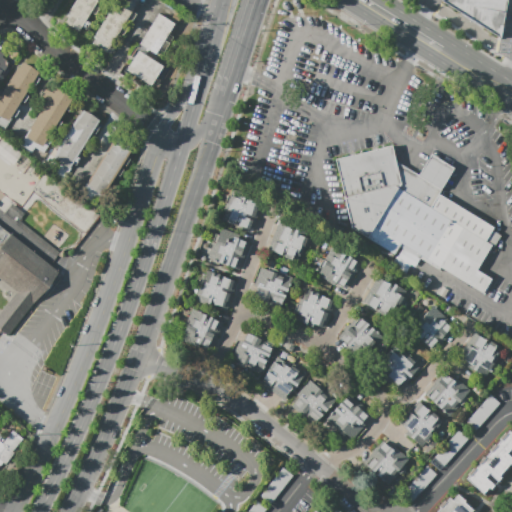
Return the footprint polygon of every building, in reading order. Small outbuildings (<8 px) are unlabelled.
[(99,0),(79,30),(66,22),(69,17),(67,16),(77,0),(99,0)] [(139,0),(107,52),(93,43),(96,38),(94,37),(117,0),(139,0)] [(507,0),(500,38),(442,1),(442,0),(507,0)] [(175,24),(156,54),(140,43),(159,14),(175,24)] [(0,51),(5,54),(3,57),(9,61),(6,65),(0,75),(0,51)] [(151,85),(127,70),(139,51),(163,66),(151,85)] [(4,130),(0,127),(0,96),(19,66),(20,66),(23,61),(39,71),(11,116),(13,116),(4,130)] [(57,89),(73,99),(46,142),(49,144),(40,158),(20,145),(48,100),(41,96),(46,89),(53,94),(57,89)] [(73,170),(54,158),(57,152),(56,151),(79,114),(80,115),(83,110),(99,120),(96,125),(100,127),(96,135),(92,132),(77,156),(80,158),(73,170)] [(103,194),(87,184),(90,179),(89,178),(113,142),(115,139),(132,150),(103,194)] [(477,270),(491,279),(491,280),(493,281),(485,295),(441,268),(440,271),(420,259),(415,267),(398,256),(402,248),(399,246),(392,260),(378,252),(380,247),(351,228),(335,159),(392,145),(396,161),(418,175),(431,154),(455,168),(440,194),(494,227),(493,230),(501,236),(493,247),(492,246),(477,270)] [(231,189),(252,197),(251,199),(259,202),(254,217),(246,214),(245,217),(250,219),(246,229),(217,219),(223,202),(228,203),(230,197),(228,196),(231,189)] [(56,258),(3,216),(7,212),(13,204),(25,214),(20,220),(60,252),(59,254),(56,258)] [(279,220),(307,231),(304,237),(309,239),(306,248),(303,247),(297,263),(267,251),(279,220)] [(0,225),(58,272),(8,336),(0,329),(0,313),(16,293),(0,280),(0,225)] [(216,233),(219,234),(221,228),(241,235),(239,238),(246,241),(238,260),(236,264),(237,264),(235,269),(220,264),(219,268),(198,260),(200,253),(198,252),(203,238),(212,242),(216,233)] [(332,246),(357,261),(340,290),(315,275),(332,246)] [(398,261),(409,267),(407,272),(395,266),(398,261)] [(261,267),(290,280),(277,308),(248,296),(261,267)] [(204,270),(234,281),(230,290),(223,287),(222,291),(229,294),(223,308),(210,303),(209,306),(192,299),(204,270)] [(378,275),(406,291),(403,297),(405,297),(400,306),(396,303),(392,310),(389,309),(385,317),(364,302),(378,275)] [(303,288),(332,301),(319,330),(290,317),(303,288)] [(184,305),(220,321),(207,350),(171,334),(184,305)] [(433,305),(454,325),(430,351),(409,331),(433,305)] [(357,315),(374,329),(376,327),(382,332),(362,356),(338,336),(357,315)] [(244,332),(273,345),(260,374),(231,361),(244,332)] [(479,336),(489,342),(490,340),(497,345),(502,348),(498,354),(501,355),(491,372),(489,371),(485,377),(467,366),(469,363),(464,360),(471,347),(477,351),(479,348),(474,345),(479,336)] [(394,345),(402,353),(401,354),(412,365),(407,371),(411,375),(409,378),(405,373),(404,374),(406,376),(405,378),(406,379),(396,390),(384,379),(373,368),(394,345)] [(274,358),(290,368),(292,364),(300,369),(293,380),(298,384),(296,387),(288,382),(287,385),(291,388),(283,400),(258,382),(274,358)] [(444,373),(451,379),(452,378),(454,380),(456,377),(470,390),(465,396),(468,398),(462,405),(461,404),(449,417),(424,395),(444,373)] [(310,380),(316,385),(318,382),(325,388),(319,395),(331,405),(312,425),(291,406),(299,397),(296,395),(310,380)] [(475,430),(466,422),(491,395),(499,403),(475,430)] [(345,398),(356,407),(357,406),(368,416),(362,422),(365,425),(349,442),(325,420),(345,398)] [(419,402),(438,418),(430,427),(433,429),(429,433),(434,437),(428,443),(426,441),(421,446),(407,434),(406,436),(396,427),(419,402)] [(466,479),(511,428),(511,450),(511,449),(507,453),(511,458),(511,467),(510,464),(502,473),(505,475),(498,483),(488,474),(485,478),(495,486),(491,490),(490,490),(485,496),(466,479)] [(434,458),(458,431),(467,438),(443,466),(434,458)] [(0,440),(3,443),(11,432),(21,440),(12,451),(14,453),(5,464),(0,459),(0,440)] [(385,443),(392,449),(394,446),(409,459),(404,465),(406,467),(400,474),(398,472),(386,486),(364,467),(385,443)] [(438,474),(413,502),(403,493),(428,465),(438,474)] [(293,475),(271,504),(260,496),(282,467),(293,475)] [(458,494),(466,500),(464,502),(473,511),(472,511),(437,511),(441,508),(439,506),(445,500),(446,502),(450,498),(453,500),(458,494)] [(266,508),(263,511),(246,511),(256,500),(266,508)]
